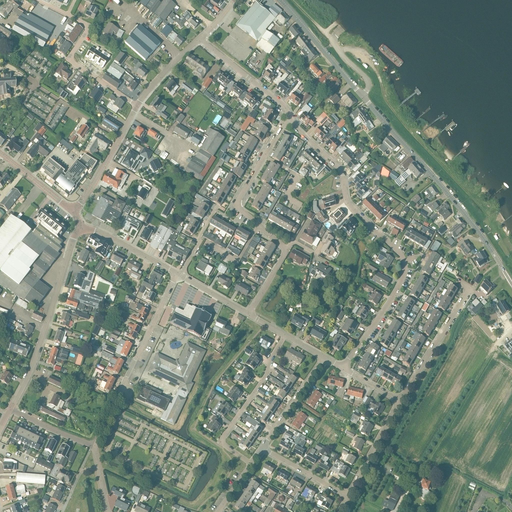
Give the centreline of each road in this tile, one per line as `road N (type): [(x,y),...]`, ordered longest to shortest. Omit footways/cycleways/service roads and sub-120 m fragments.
road 1 (residential): [(343,368),(394,295),(402,257),(350,205),(340,171),(291,121)]
road 2 (tertiary): [(511,284),(459,207),(362,96)]
road 3 (residential): [(249,314),(285,252),(236,204),(291,121)]
road 4 (residential): [(9,410),(29,379),(80,226)]
road 5 (residential): [(176,273),(93,445)]
road 6 (residential): [(137,106),(71,60),(87,27),(35,0)]
road 7 (unclassified): [(420,468),(511,327)]
road 8 (residential): [(251,464),(220,441),(285,334)]
road 9 (residential): [(400,401),(469,288),(457,278)]
road 10 (tertiary): [(362,96),(279,0)]
road 11 (residential): [(291,121),(282,104),(199,38)]
road 12 (residential): [(74,212),(137,106)]
